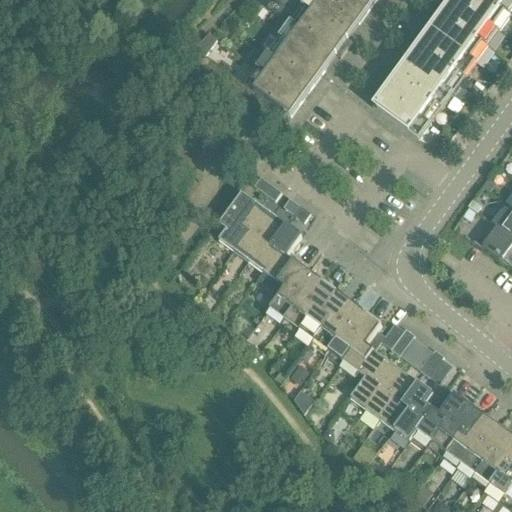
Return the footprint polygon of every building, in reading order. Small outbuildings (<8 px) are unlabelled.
[(307,0),(244,87),(290,121),(336,58),(341,62),(352,45),(348,42),(378,0),(307,0)] [(373,110),(419,143),(511,15),(511,0),(452,0),(419,47),(414,43),(402,59),(407,63),(373,110)] [(209,38),(195,50),(208,59),(218,45),(209,38)] [(264,197),(271,188),(261,181),(255,190),(264,197)] [(490,184),(484,191),(492,196),(498,189),(490,184)] [(271,188),(264,197),(276,205),(282,196),(271,188)] [(219,244),(234,254),(248,234),(241,228),(256,207),(242,196),(219,228),(227,233),(219,244)] [(293,218),(300,209),(290,202),(284,211),(293,218)] [(271,218),(256,207),(241,228),(248,234),(234,254),(248,265),(263,244),(256,239),(271,218)] [(300,209),(293,218),(305,226),(311,217),(300,209)] [(477,216),(469,210),(463,220),(471,226),(477,216)] [(511,212),(497,231),(511,241),(511,212)] [(286,229),(271,218),(256,239),(263,244),(248,265),(263,276),(278,255),(271,250),(286,229)] [(264,276),(257,284),(279,300),(285,292),(278,286),(293,265),(287,260),(301,241),(286,229),(271,250),(278,255),(263,276),(264,276)] [(511,241),(497,231),(483,251),(511,271),(511,241)] [(293,265),(278,286),(285,292),(279,300),(270,312),(285,323),(299,303),(292,297),(308,275),(293,265)] [(323,286),(308,275),(292,297),(299,303),(285,323),(299,333),(314,313),(307,308),(323,286)] [(299,333),(314,344),(329,323),(321,319),(337,297),(323,286),(307,308),(314,313),(299,333)] [(314,344),(328,355),(343,335),(336,329),(351,307),(337,297),(321,319),(329,323),(314,344)] [(328,355),(343,365),(358,345),(350,340),(366,318),(351,307),(336,329),(343,335),(328,355)] [(358,376),(374,355),(367,350),(382,330),(366,318),(350,340),(358,345),(343,365),(358,376)] [(248,327),(242,335),(248,339),(254,332),(248,327)] [(398,344),(407,351),(415,339),(406,333),(398,344)] [(407,351),(398,344),(391,354),(400,360),(407,351)] [(427,365),(436,372),(445,361),(436,354),(427,365)] [(374,355),(358,376),(365,382),(351,402),(365,412),(380,392),(372,387),(388,365),(374,355)] [(365,412),(380,423),(394,403),(387,398),(403,376),(388,365),(372,387),(380,392),(365,412)] [(436,372),(427,365),(420,375),(429,382),(436,372)] [(302,370),(292,383),(303,390),(312,377),(302,370)] [(286,381),(280,376),(276,382),(282,387),(286,381)] [(380,423),(394,434),(408,414),(401,409),(417,386),(403,376),(387,398),(394,403),(380,423)] [(410,445),(417,435),(432,413),(426,409),(433,398),(417,386),(401,409),(408,414),(394,434),(410,445)] [(303,395),(297,404),(307,418),(317,405),(303,395)] [(417,435),(431,446),(445,426),(453,431),(469,409),(455,399),(440,419),(432,413),(417,435)] [(431,446),(445,456),(460,436),(468,441),(483,420),(469,409),(453,431),(445,426),(431,446)] [(445,456),(457,465),(460,467),(475,446),(482,452),(498,430),(483,420),(468,441),(460,436),(445,456)] [(460,467),(475,478),(484,465),(489,457),(496,463),(511,441),(511,440),(498,430),(482,452),(475,446),(460,467)] [(475,478),(489,489),(504,467),(511,472),(511,441),(496,463),(489,457),(484,465),(475,478)] [(511,511),(511,472),(504,467),(489,489),(486,494),(509,511),(511,511)] [(429,501),(419,493),(413,501),(423,509),(429,501)]
